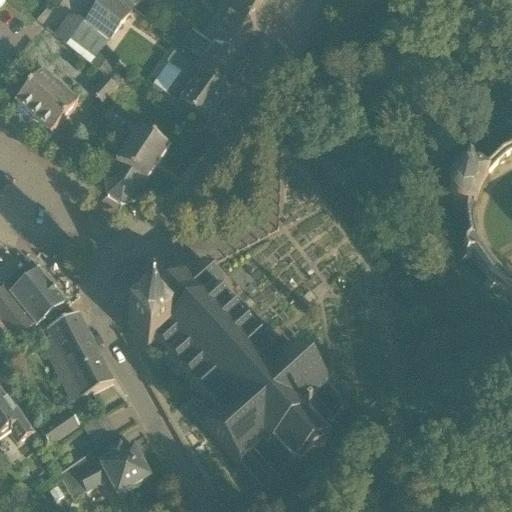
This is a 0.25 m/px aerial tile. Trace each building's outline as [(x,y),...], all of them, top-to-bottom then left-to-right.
[(112,0),(101,0),(84,24),(109,43),(131,14),(112,0)] [(122,0),(133,9),(146,0),(122,0)] [(246,69),(248,67),(247,67),(275,16),(274,16),(274,15),(246,0),(241,0),(214,48),(246,69)] [(246,0),(274,15),(282,0),(246,0)] [(212,46),(200,63),(195,68),(198,70),(197,72),(229,94),(246,69),(214,48),(212,46)] [(180,49),(176,54),(189,63),(192,58),(180,49)] [(206,126),(229,94),(197,72),(198,70),(195,68),(189,63),(176,54),(168,66),(182,75),(166,98),(206,126)] [(51,139),(62,126),(76,109),(40,78),(15,107),(51,139)] [(117,91),(104,80),(90,96),(103,107),(117,91)] [(129,144),(125,141),(127,138),(112,128),(106,138),(125,151),(115,167),(147,187),(169,153),(137,132),(129,144)] [(511,155),(509,156),(502,161),(497,153),(491,156),(497,164),(480,181),(474,178),(466,177),(459,179),(454,183),(449,189),(448,196),(449,203),(453,209),(458,214),(465,216),(464,228),(465,239),(468,250),(455,255),(459,264),(471,259),(488,282),(480,290),(486,296),(494,288),(511,302),(511,311),(511,313),(511,155)] [(51,280),(49,282),(63,300),(79,289),(55,255),(41,266),(51,280)] [(224,285),(209,268),(204,263),(189,276),(188,275),(148,312),(147,311),(126,330),(147,354),(151,350),(152,351),(155,348),(166,360),(163,363),(178,380),(181,377),(192,389),(188,392),(206,411),(195,420),(204,430),(203,430),(239,470),(240,469),(263,495),(287,474),(289,476),(295,471),(298,474),(326,449),(323,446),(329,440),(322,433),(346,412),(328,391),(329,390),(293,350),(292,351),(283,341),(273,350),(256,331),(252,334),(242,322),(245,319),(230,302),(227,305),(216,293),(219,290),(219,289),(224,285)] [(38,275),(31,267),(0,292),(0,322),(16,342),(35,327),(36,328),(64,306),(39,275),(38,275)] [(82,402),(113,387),(78,316),(46,333),(82,402)] [(13,415),(0,396),(0,439),(8,434),(18,449),(33,438),(16,413),(13,415)] [(69,414),(40,433),(50,449),(80,430),(69,414)] [(103,417),(83,428),(93,447),(114,436),(103,417)] [(123,457),(119,451),(104,459),(107,465),(98,470),(91,457),(60,477),(73,502),(88,495),(88,496),(100,490),(109,485),(117,499),(149,482),(141,466),(142,465),(143,457),(135,452),(134,453),(133,452),(123,457)]
